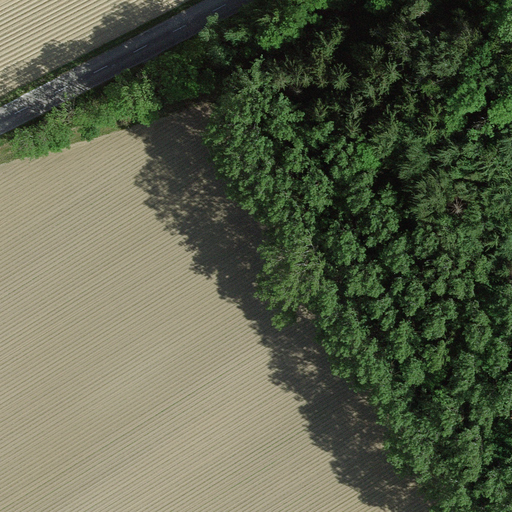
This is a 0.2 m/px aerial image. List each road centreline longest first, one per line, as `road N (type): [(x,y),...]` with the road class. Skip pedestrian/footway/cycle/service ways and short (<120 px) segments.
road 1 (track): [(474,511),(235,100),(233,83),(246,68),(352,0)]
road 2 (unclassified): [(233,0),(0,121)]
